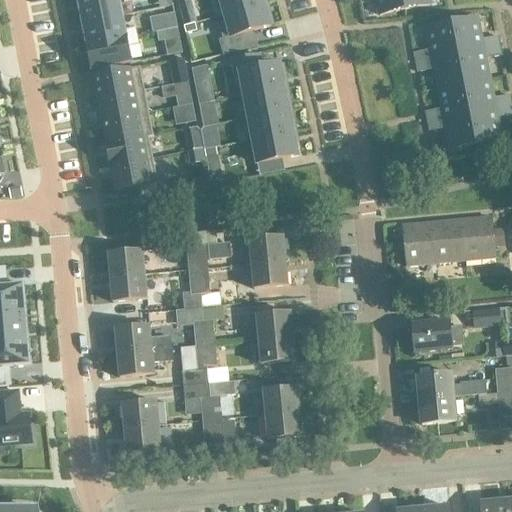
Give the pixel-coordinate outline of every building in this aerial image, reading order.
[(122,17),(119,1),(125,0),(83,0),(78,1),(82,25),(122,17)] [(219,0),(224,16),(263,5),(261,0),(219,0)] [(402,0),(374,0),(378,16),(404,11),(402,0)] [(429,0),(402,0),(404,11),(431,6),(429,0)] [(224,16),(230,39),(270,28),(263,5),(224,16)] [(182,16),(185,27),(194,24),(195,24),(192,13),(182,16)] [(122,17),(82,25),(87,47),(137,37),(135,29),(124,31),(122,17)] [(452,25),(458,56),(484,50),(478,20),(452,25)] [(194,24),(185,27),(183,27),(185,35),(196,32),(194,24)] [(458,56),(452,25),(425,30),(431,61),(458,56)] [(178,30),(158,34),(159,43),(180,39),(178,30)] [(131,63),(128,47),(138,45),(137,37),(87,47),(92,71),(131,63)] [(490,49),(500,47),(498,38),(488,40),(490,49)] [(490,49),(492,58),(502,56),(500,47),(490,49)] [(458,56),(464,85),(490,80),(484,50),(458,56)] [(425,62),(424,53),(414,55),(415,64),(425,62)] [(458,56),(431,61),(437,90),(464,85),(458,56)] [(234,77),(235,77),(239,98),(244,98),(243,97),(283,89),(279,66),(259,70),(258,58),(230,63),(234,77)] [(425,62),(415,64),(417,73),(427,71),(425,62)] [(93,78),(97,101),(144,92),(140,69),(93,78)] [(187,84),(185,72),(171,75),(173,86),(187,84)] [(496,109),(490,80),(464,85),(469,114),(496,109)] [(464,85),(437,90),(443,119),(469,114),(464,85)] [(243,97),(244,98),(248,119),(288,112),(283,89),(243,97)] [(149,114),(144,92),(97,101),(102,123),(149,114)] [(177,109),(182,108),(192,106),(190,96),(175,98),(177,109)] [(210,104),(208,96),(197,98),(198,106),(210,104)] [(500,98),(502,107),(511,106),(510,96),(500,98)] [(182,108),(185,126),(195,124),(192,106),(182,108)] [(511,115),(511,107),(511,106),(502,107),(504,117),(511,115)] [(469,114),(475,145),(502,139),(496,109),(469,114)] [(435,111),(425,113),(427,122),(437,120),(435,111)] [(292,134),(288,112),(248,119),(252,142),(292,134)] [(146,139),(153,138),(149,114),(102,123),(106,146),(145,138),(146,139)] [(200,116),(203,128),(216,125),(214,114),(200,116)] [(475,145),(469,114),(443,119),(449,150),(475,145)] [(427,122),(429,132),(439,130),(437,120),(427,122)] [(292,134),(252,142),(257,165),(278,161),(297,157),(292,134)] [(145,138),(106,146),(110,168),(150,161),(146,139),(145,138)] [(203,149),(200,139),(185,142),(187,152),(203,149)] [(214,141),(202,143),(204,151),(215,149),(214,141)] [(205,159),(217,157),(215,149),(204,151),(205,159)] [(150,161),(110,168),(115,192),(137,187),(139,199),(167,194),(164,181),(154,183),(150,161)] [(209,177),(211,186),(223,184),(222,175),(209,177)] [(492,230),(491,222),(491,219),(462,222),(466,263),(495,260),(494,247),(492,230)] [(466,263),(462,222),(433,225),(437,265),(466,263)] [(437,265),(433,225),(403,227),(407,268),(437,265)] [(502,229),(492,230),(494,247),(503,246),(502,229)] [(238,233),(218,235),(219,250),(239,249),(238,233)] [(252,266),(286,262),(284,238),(249,242),(252,266)] [(397,251),(405,250),(404,238),(396,239),(397,251)] [(188,272),(207,270),(205,247),(186,249),(188,272)] [(110,280),(145,276),(143,252),(107,256),(110,280)] [(286,262),(252,266),(254,290),(289,286),(286,262)] [(0,315),(25,313),(23,287),(4,288),(3,270),(0,270),(0,315)] [(207,270),(188,272),(190,297),(209,295),(207,270)] [(145,276),(110,280),(112,304),(148,300),(145,276)] [(499,311),(473,314),(474,331),(501,329),(499,311)] [(25,313),(0,315),(0,340),(27,339),(25,313)] [(259,343),(294,339),(291,315),(257,318),(259,343)] [(203,323),(205,347),(215,346),(213,322),(203,323)] [(205,347),(203,323),(193,324),(195,348),(205,347)] [(411,326),(414,354),(451,351),(449,323),(411,326)] [(170,339),(151,341),(150,328),(114,331),(116,355),(171,350),(170,339)] [(0,388),(9,388),(7,367),(29,365),(27,339),(0,340),(0,388)] [(294,339),(259,343),(262,367),(296,364),(294,339)] [(511,342),(502,344),(504,358),(511,357),(511,342)] [(217,371),(215,346),(205,347),(207,372),(217,371)] [(197,371),(197,373),(207,372),(205,347),(195,348),(197,371)] [(171,350),(116,355),(118,380),(154,377),(153,365),(172,363),(171,350)] [(197,373),(182,374),(183,387),(208,385),(207,372),(197,373)] [(495,373),(497,396),(506,395),(504,372),(495,373)] [(418,402),(454,398),(452,374),(416,378),(418,402)] [(472,382),(473,395),(489,393),(488,381),(472,382)] [(219,384),(208,385),(210,400),(219,399),(236,398),(236,396),(234,383),(219,384)] [(200,401),(210,400),(208,385),(183,387),(183,388),(185,402),(200,401)] [(265,417),(301,414),(299,390),(263,393),(265,417)] [(30,416),(20,417),(18,394),(0,395),(0,447),(32,445),(30,416)] [(499,420),(509,419),(506,395),(497,396),(498,407),(499,420)] [(497,396),(477,398),(478,408),(498,407),(497,396)] [(454,398),(418,402),(421,426),(456,422),(454,398)] [(210,400),(212,423),(221,422),(219,399),(210,400)] [(200,401),(202,424),(212,423),(210,400),(200,401)] [(123,431),(160,428),(157,405),(121,408),(123,431)] [(260,429),(259,406),(246,407),(247,429),(260,429)] [(303,438),(301,414),(265,417),(267,441),(303,438)] [(224,446),(221,422),(212,423),(214,447),(224,446)] [(204,448),(214,447),(212,423),(202,424),(204,448)] [(160,428),(123,431),(125,455),(162,452),(160,428)] [(507,511),(507,503),(481,505),(481,511),(507,511)]
